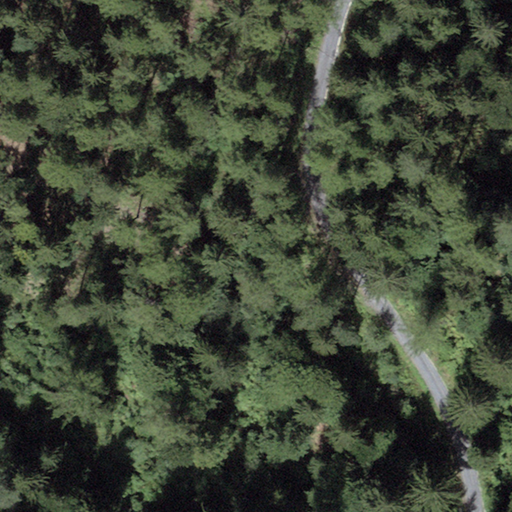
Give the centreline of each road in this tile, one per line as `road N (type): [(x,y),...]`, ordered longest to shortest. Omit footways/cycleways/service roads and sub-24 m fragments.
road 1 (track): [(358,0),(319,107),(317,195),(333,234),(458,424),(478,511)]
road 2 (track): [(0,265),(120,359),(300,444),(349,511)]
road 3 (track): [(0,350),(109,468),(209,499),(224,511)]
